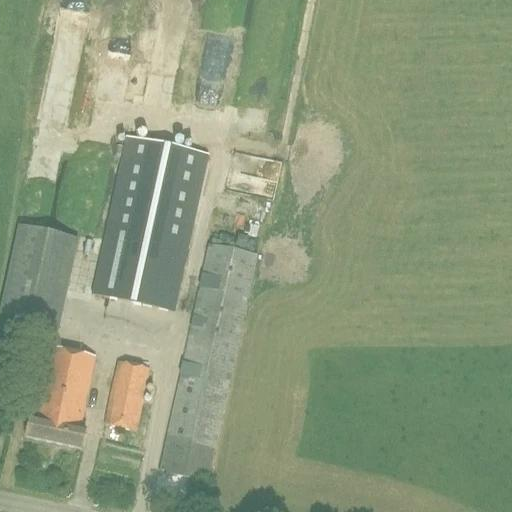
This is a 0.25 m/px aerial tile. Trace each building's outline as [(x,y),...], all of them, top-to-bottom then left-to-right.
[(260,9),(259,20),(286,22),(286,0),(273,0),(273,9),(260,9)] [(174,314),(208,158),(126,140),(92,296),(174,314)] [(19,230),(0,315),(57,328),(76,242),(19,230)] [(207,485),(257,258),(210,248),(160,475),(207,485)] [(81,452),(86,432),(79,430),(95,360),(52,349),(37,410),(36,410),(34,420),(30,419),(26,439),(81,452)] [(104,427),(136,434),(149,371),(118,364),(104,427)]
